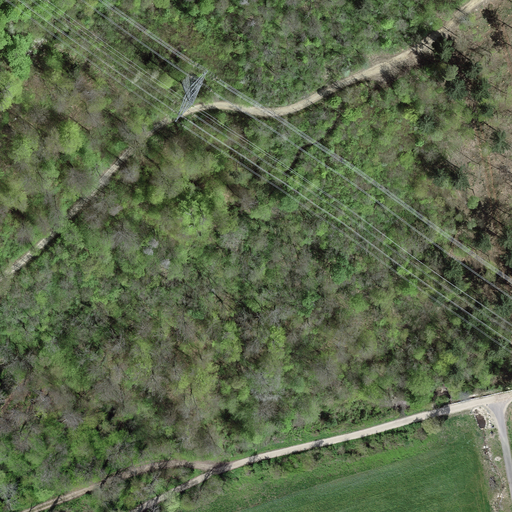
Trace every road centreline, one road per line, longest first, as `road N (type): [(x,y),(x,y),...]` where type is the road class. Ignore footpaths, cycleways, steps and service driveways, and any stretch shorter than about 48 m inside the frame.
road 1 (track): [(476,0),(416,49),(302,104),(211,105),(154,125),(0,277)]
road 2 (track): [(230,469),(511,396)]
